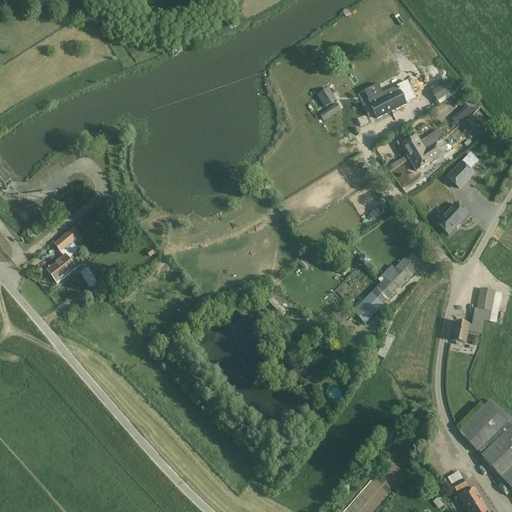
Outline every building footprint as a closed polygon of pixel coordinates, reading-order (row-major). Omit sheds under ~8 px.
[(402,59),(426,104),(435,99),(411,54),(402,59)] [(405,104),(397,88),(368,102),(376,119),(396,109),(405,104)] [(317,96),(324,108),(334,101),(327,89),(317,96)] [(477,110),(467,99),(461,105),(465,109),(451,121),(457,127),(477,110)] [(336,105),(319,116),(323,122),(340,111),(336,105)] [(403,149),(409,160),(437,143),(438,142),(437,142),(442,139),(438,132),(418,143),(415,138),(405,144),(403,140),(396,145),(400,151),(403,149)] [(416,171),(430,163),(431,165),(439,160),(438,158),(443,155),(441,151),(446,148),(442,142),(437,145),(437,144),(438,143),(438,142),(437,143),(409,160),(416,171)] [(449,177),(459,186),(472,172),(461,163),(449,177)] [(350,199),(361,214),(378,202),(367,187),(350,199)] [(467,217),(455,205),(437,224),(448,236),(467,217)] [(82,240),(74,228),(68,233),(69,234),(53,246),(60,254),(61,253),(63,257),(45,271),(56,285),(75,269),(68,260),(78,252),(72,245),(75,242),(76,243),(82,240)] [(359,261),(365,267),(370,261),(365,255),(359,261)] [(416,272),(403,259),(352,311),(365,325),(416,272)] [(98,286),(88,269),(80,274),(88,289),(91,287),(92,290),(98,286)] [(495,292),(480,290),(476,310),(475,310),(471,327),(468,326),(455,323),(452,342),(455,343),(455,344),(456,346),(460,346),(461,345),(461,344),(465,344),(467,332),(470,333),(470,334),(482,336),(485,322),(496,324),(502,294),(495,293),(495,292)] [(283,316),(287,311),(274,298),(270,302),(283,316)] [(385,335),(377,355),(386,359),(394,339),(385,335)] [(473,335),(470,338),(470,341),(472,344),(476,344),(479,342),(479,338),(477,336),(473,335)] [(372,343),(366,338),(358,346),(363,351),(372,343)] [(511,420),(490,401),(458,433),(476,453),(477,452),(481,457),(481,458),(511,492),(511,420)] [(418,421),(411,409),(404,413),(411,425),(418,421)] [(469,492),(457,473),(447,479),(466,511),(487,511),(474,489),(469,492)]
